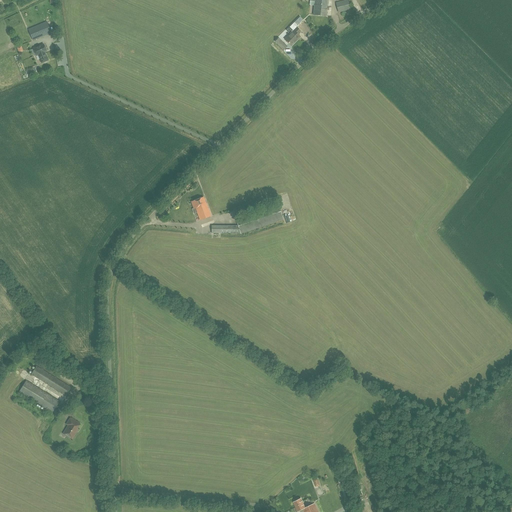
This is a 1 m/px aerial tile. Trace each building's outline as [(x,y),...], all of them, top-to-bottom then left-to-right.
[(314,0),(315,1),(314,15),(327,16),(327,9),(327,0),(314,0)] [(351,9),(350,8),(348,0),(336,3),(338,13),(351,9)] [(33,41),(52,33),(47,21),(28,29),(33,41)] [(298,34),(301,31),(296,27),(298,25),(295,22),(290,28),(293,31),(285,40),(291,46),(300,36),(298,34)] [(279,44),(284,49),(287,45),(282,40),(279,44)] [(38,54),(42,63),(48,60),(45,52),(47,51),(45,48),(46,47),(45,46),(44,45),(44,44),(38,47),(37,46),(34,48),(37,55),(38,54)] [(28,77),(37,73),(35,68),(25,71),(28,77)] [(194,214),(197,213),(200,220),(211,216),(207,204),(206,204),(203,197),(191,202),(194,208),(192,209),(194,214)] [(235,218),(238,226),(241,233),(241,234),(283,219),(278,203),(235,218)] [(71,387),(66,384),(67,384),(37,365),(31,374),(61,393),(65,395),(71,387)] [(53,413),(60,401),(26,380),(19,392),(53,413)] [(75,432),(80,424),(71,418),(67,424),(69,425),(63,434),(72,439),(76,432),(75,432)] [(303,511),(318,511),(314,503),(305,508),(301,499),(294,502),(298,511),(303,509),(303,511)]
